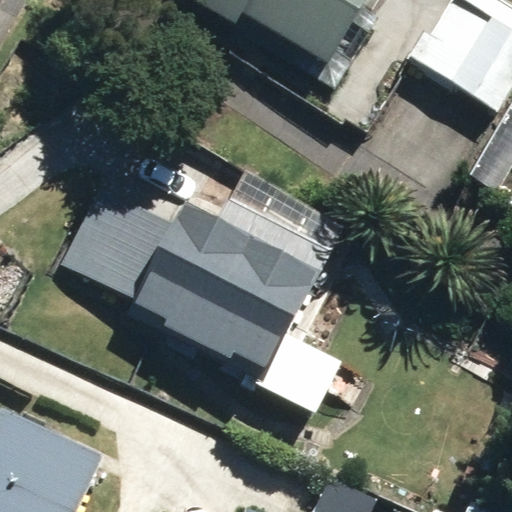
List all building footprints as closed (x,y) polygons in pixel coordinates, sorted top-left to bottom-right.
[(223,30),(308,82),(356,0),(152,0),(217,41),(223,30)] [(396,67),(485,122),(511,78),(511,18),(482,0),(446,0),(421,43),(413,38),(396,67)] [(116,324),(245,391),(300,286),(167,217),(159,232),(90,196),(50,274),(121,311),(116,324)] [(0,428),(0,511),(82,511),(109,455),(9,409),(0,428)] [(473,479),(495,480),(498,451),(476,449),(473,479)]
